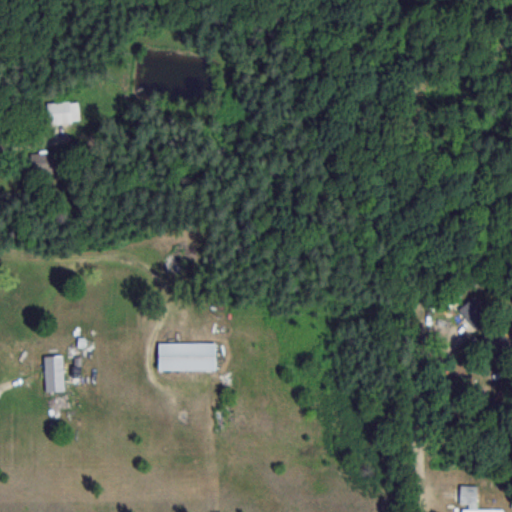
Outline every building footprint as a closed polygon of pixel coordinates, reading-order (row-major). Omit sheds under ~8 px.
[(46,101),(46,122),(79,122),(79,101),(46,101)] [(55,173),(55,152),(30,152),(30,173),(55,173)] [(490,315),(473,295),(458,308),(475,328),(490,315)] [(157,370),(214,370),(214,342),(157,342),(157,370)] [(44,355),(44,391),(63,391),(63,355),(44,355)] [(460,511),(503,511),(504,508),(478,508),(478,484),(460,484),(460,511)]
